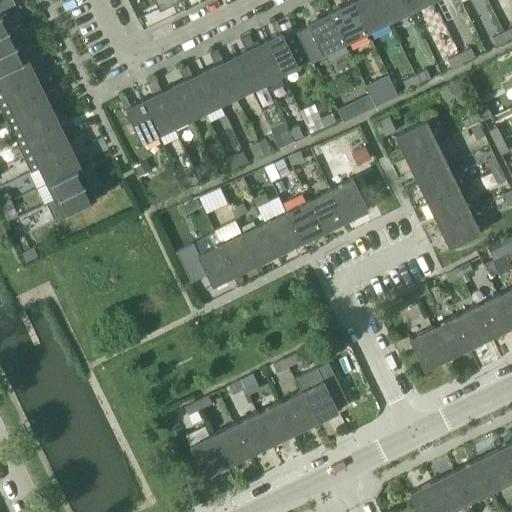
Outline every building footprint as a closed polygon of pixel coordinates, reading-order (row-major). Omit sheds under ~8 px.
[(351,0),(329,11),(343,42),(366,31),(351,0)] [(377,0),(351,0),(366,31),(388,21),(377,0)] [(405,0),(377,0),(388,21),(410,10),(405,0)] [(405,0),(410,10),(430,0),(405,0)] [(0,32),(12,27),(7,16),(18,10),(15,5),(0,12),(0,32)] [(343,42),(329,11),(306,22),(312,34),(322,53),(323,52),(343,42)] [(297,65),(276,21),(271,23),(276,34),(265,40),(281,73),(297,65)] [(12,27),(0,32),(0,51),(20,42),(22,46),(28,44),(23,35),(18,38),(12,27)] [(495,45),(511,36),(511,27),(491,37),(495,45)] [(33,41),(31,37),(29,33),(23,35),(28,44),(33,41)] [(248,34),(240,38),(243,44),(251,41),(248,34)] [(322,53),(312,34),(303,38),(317,67),(328,62),(323,52),(322,53)] [(265,40),(253,45),(250,47),(266,80),(281,73),(265,40)] [(251,41),(243,44),(245,49),(234,55),(250,88),(266,80),(250,47),(253,45),(251,41)] [(0,71),(27,58),(22,46),(20,42),(0,51),(0,71)] [(450,67),(474,55),(470,47),(447,59),(450,67)] [(217,49),(209,53),(212,60),(220,56),(217,49)] [(234,55),(223,60),(220,56),(212,60),(214,64),(219,62),(235,95),(250,88),(234,55)] [(0,90),(35,73),(33,69),(27,58),(0,71),(0,90)] [(235,95),(219,62),(214,64),(203,70),(219,103),(235,95)] [(44,64),(38,66),(42,75),(48,72),(44,64)] [(186,64),(178,68),(181,75),(189,71),(186,64)] [(43,89),(37,77),(42,75),(38,66),(33,69),(35,73),(0,90),(0,108),(0,109),(43,89)] [(406,88),(431,76),(427,69),(403,80),(406,88)] [(203,70),(192,75),(188,77),(203,110),(219,103),(203,70)] [(189,71),(181,75),(183,79),(172,85),(188,118),(203,110),(188,77),(192,75),(189,71)] [(155,79),(147,83),(150,89),(158,86),(155,79)] [(172,85),(161,90),(158,86),(150,89),(152,94),(157,92),(173,125),(188,118),(172,85)] [(344,118),(388,98),(382,86),(339,106),(344,118)] [(8,125),(50,104),(52,108),(57,106),(53,97),(48,100),(43,89),(0,109),(8,125)] [(173,125),(157,92),(152,94),(140,100),(156,133),(173,125)] [(156,133),(140,100),(130,105),(124,94),(119,97),(141,141),(156,133)] [(63,103),(59,95),(53,97),(57,106),(63,103)] [(464,96),(456,99),(462,111),(469,108),(464,96)] [(58,120),(52,108),(50,104),(8,125),(15,141),(58,120)] [(478,108),(483,120),(491,116),(485,105),(478,108)] [(323,125),(335,120),(332,113),(320,118),(323,125)] [(22,155),(65,135),(63,131),(58,120),(15,141),(22,155)] [(426,120),(394,135),(405,158),(437,142),(426,120)] [(477,138),(484,134),(479,122),(471,126),(477,138)] [(298,125),(289,128),(294,138),(302,135),(298,125)] [(74,126),(68,128),(72,136),(78,134),(74,126)] [(489,130),(494,142),(502,139),(496,127),(489,130)] [(73,151),(67,139),(72,136),(68,128),(63,131),(65,135),(22,155),(30,171),(39,167),(73,151)] [(292,141),(287,128),(279,132),(284,144),(292,141)] [(271,150),(265,138),(249,145),(254,158),(271,150)] [(502,139),(494,142),(500,153),(507,149),(502,139)] [(437,142),(405,158),(416,180),(448,165),(437,142)] [(356,164),(371,158),(366,146),(351,152),(356,164)] [(47,182),(80,166),(82,170),(87,167),(83,159),(78,162),(73,151),(39,167),(47,182)] [(487,158),(492,170),(500,167),(494,154),(487,158)] [(93,165),(89,156),(83,159),(87,167),(93,165)] [(282,175),(277,162),(267,166),(271,177),(278,174),(279,176),(282,175)] [(206,174),(202,164),(193,167),(198,178),(206,174)] [(448,165),(416,180),(427,202),(458,187),(448,165)] [(80,166),(47,182),(54,198),(88,182),(82,170),(80,166)] [(500,167),(492,170),(498,181),(505,178),(500,167)] [(197,180),(192,169),(184,172),(189,184),(197,180)] [(352,177),(329,188),(344,220),(367,208),(352,177)] [(54,198),(46,202),(54,218),(62,214),(107,192),(104,188),(93,193),(88,182),(54,198)] [(458,187),(427,202),(438,224),(469,209),(458,187)] [(329,188),(307,199),(322,230),(344,220),(329,188)] [(14,208),(7,192),(0,195),(0,209),(2,214),(14,208)] [(207,192),(198,196),(204,208),(212,205),(207,192)] [(265,192),(252,198),(256,206),(268,200),(265,192)] [(307,199),(285,210),(300,241),(322,230),(307,199)] [(242,203),(230,209),(234,217),(246,211),(242,203)] [(469,209),(438,224),(449,246),(480,231),(469,209)] [(285,210),(263,221),(278,252),(300,241),(285,210)] [(263,221),(241,232),(256,263),(278,252),(263,221)] [(241,232),(219,242),(234,273),(256,263),(241,232)] [(511,240),(501,246),(504,254),(511,249),(511,240)] [(192,242),(175,250),(190,280),(206,272),(212,284),(234,273),(219,242),(197,253),(192,242)] [(501,246),(489,251),(493,259),(504,254),(501,246)] [(468,262),(456,268),(459,276),(472,270),(468,262)] [(456,268),(445,273),(449,281),(459,276),(456,268)] [(424,283),(412,289),(416,297),(428,291),(424,283)] [(511,286),(497,294),(511,325),(511,324),(511,286)] [(412,289),(401,295),(405,302),(416,297),(412,289)] [(497,294),(474,305),(489,336),(511,325),(497,294)] [(474,305),(452,315),(467,346),(489,336),(474,305)] [(452,315),(430,326),(445,357),(467,346),(452,315)] [(430,326),(408,337),(424,368),(445,357),(430,326)] [(322,360),(337,353),(332,343),(317,351),(322,360)] [(296,353),(284,358),(288,366),(299,360),(296,353)] [(284,358),(273,364),(276,371),(288,366),(284,358)] [(323,379),(300,390),(315,421),(338,410),(323,379)] [(239,380),(228,385),(232,393),(243,387),(239,380)] [(300,390),(277,401),(292,432),(315,421),(300,390)] [(207,395),(196,401),(199,408),(211,403),(207,395)] [(196,401),(185,406),(188,414),(199,408),(196,401)] [(277,401),(255,412),(270,443),(292,432),(277,401)] [(255,412),(233,422),(248,453),(270,443),(255,412)] [(233,422),(211,433),(226,464),(248,453),(233,422)] [(211,433),(189,444),(204,475),(226,464),(211,433)] [(511,440),(497,448),(511,479),(511,478),(511,440)] [(497,448),(475,458),(490,490),(511,479),(497,448)] [(475,458),(453,469),(468,501),(490,490),(475,458)] [(453,469),(430,480),(445,511),(468,501),(453,469)] [(408,491),(418,511),(444,511),(445,511),(430,480),(408,491)]
